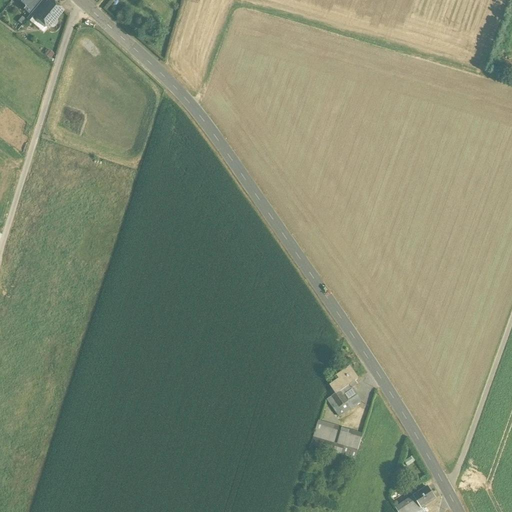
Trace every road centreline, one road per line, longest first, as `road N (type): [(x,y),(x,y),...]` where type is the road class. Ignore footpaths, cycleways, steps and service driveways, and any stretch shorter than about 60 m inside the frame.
road 1 (tertiary): [(457,511),(348,328),(223,147),(150,63),(78,0)]
road 2 (track): [(511,86),(236,3),(190,106)]
road 3 (residential): [(78,0),(0,249)]
road 4 (track): [(511,317),(448,493)]
